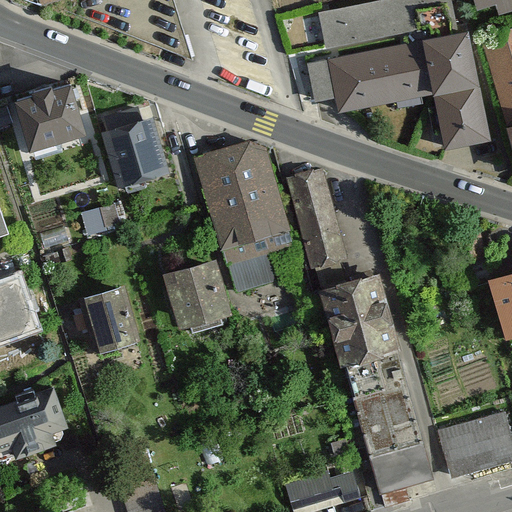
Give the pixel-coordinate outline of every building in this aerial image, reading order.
[(443,148),(487,138),(464,29),(416,40),(413,26),(453,18),(449,0),(375,0),(319,12),(326,45),(401,29),(404,42),(301,64),(309,105),(336,99),(338,110),(431,90),(443,148)] [(511,0),(473,0),(475,6),(493,0),(497,14),(511,9),(511,0)] [(511,25),(481,34),(503,115),(511,112),(511,25)] [(8,95),(22,143),(77,128),(63,80),(8,95)] [(99,133),(116,183),(164,167),(147,116),(99,133)] [(511,162),(511,121),(501,124),(511,162)] [(195,158),(229,263),(291,243),(257,138),(195,158)] [(322,168),(288,177),(313,269),(347,260),(322,168)] [(109,225),(105,204),(87,208),(91,228),(109,225)] [(163,272),(179,325),(224,312),(208,259),(163,272)] [(511,268),(493,274),(508,338),(511,337),(511,268)] [(320,286),(389,498),(441,485),(376,270),(320,286)] [(0,281),(0,337),(29,327),(11,278),(0,281)] [(76,298),(92,351),(138,337),(122,284),(76,298)] [(0,401),(0,447),(7,445),(11,457),(47,445),(43,433),(62,427),(48,385),(0,401)] [(441,429),(454,474),(511,458),(511,423),(509,411),(441,429)] [(168,511),(153,461),(124,468),(129,484),(136,511),(168,511)] [(299,511),(304,511),(366,492),(356,461),(290,482),(299,511)]
